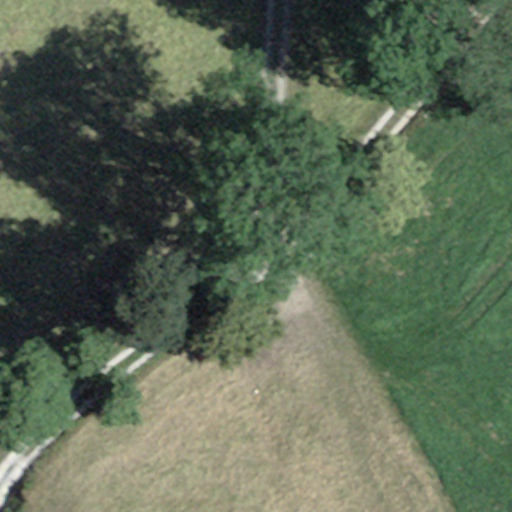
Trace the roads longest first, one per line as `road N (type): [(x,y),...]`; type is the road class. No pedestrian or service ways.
road 1 (track): [(0,508),(39,444),(203,305),(425,86),(475,0)]
road 2 (track): [(279,0),(267,242)]
